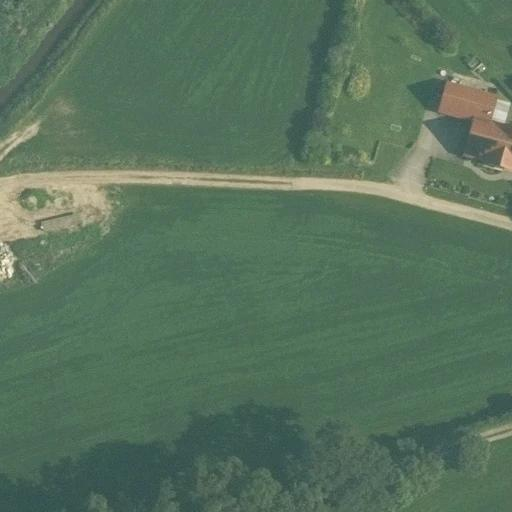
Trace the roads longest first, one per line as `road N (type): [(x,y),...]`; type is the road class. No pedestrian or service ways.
road 1 (track): [(0,180),(92,174),(360,187),(511,225)]
road 2 (track): [(322,511),(412,459),(511,430)]
